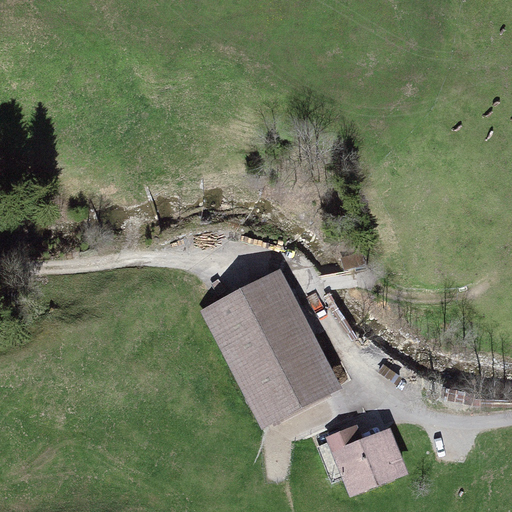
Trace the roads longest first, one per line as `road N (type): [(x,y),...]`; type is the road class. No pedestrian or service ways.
road 1 (unclassified): [(511,417),(450,422),(400,411),(374,391),(283,268),(249,259),(190,260)]
road 2 (track): [(190,260),(0,265)]
